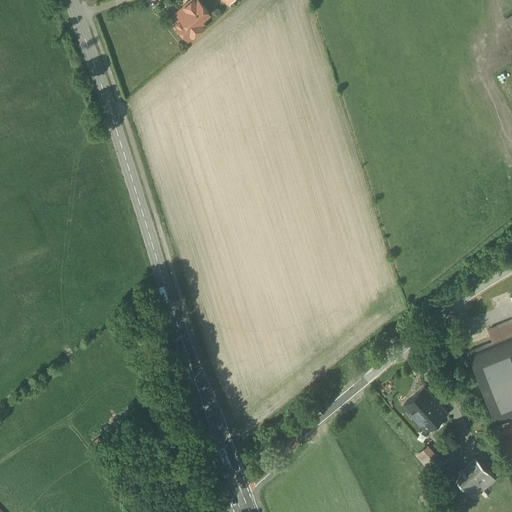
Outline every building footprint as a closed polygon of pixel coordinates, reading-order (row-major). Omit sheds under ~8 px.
[(208,14),(195,0),(189,0),(164,21),(184,44),(204,26),(200,21),(208,14)] [(491,345),(466,355),(495,426),(511,419),(511,295),(506,298),(511,311),(511,319),(485,331),(491,345)] [(440,418),(447,412),(424,386),(403,405),(426,430),(432,425),(436,429),(438,429),(443,425),(443,422),(440,418)] [(429,472),(441,462),(425,444),(413,455),(429,472)] [(475,457),(453,476),(473,498),(495,479),(475,457)]
